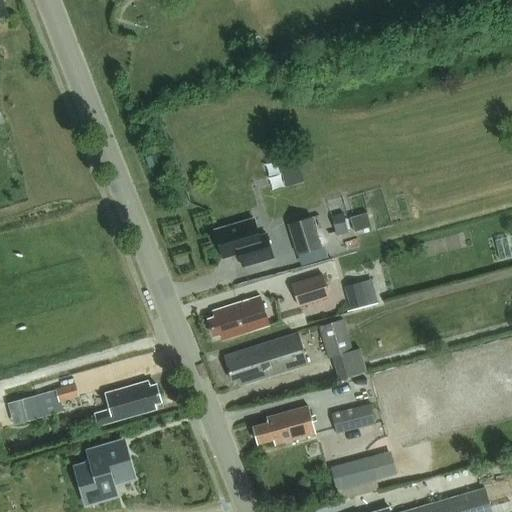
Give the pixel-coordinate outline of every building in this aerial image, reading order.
[(292,185),(310,179),(301,152),(283,158),(292,185)] [(366,212),(349,218),(354,232),(371,227),(366,212)] [(344,213),(333,216),(336,232),(348,229),(344,213)] [(312,217),(288,224),(298,255),(322,248),(312,217)] [(217,230),(224,257),(248,251),(252,264),(275,258),(268,235),(261,237),(256,219),(217,230)] [(323,275),(292,285),(300,309),(331,299),(323,275)] [(362,282),(345,286),(351,310),(368,305),(364,288),(362,282)] [(374,286),(364,288),(368,305),(378,303),(374,286)] [(222,340),(270,323),(260,295),(213,311),(214,316),(209,318),(215,336),(220,335),(222,340)] [(344,321),(320,328),(329,360),(354,353),(344,321)] [(241,383),(307,363),(297,333),(224,356),(232,380),(240,378),(241,383)] [(102,413),(97,414),(100,425),(114,421),(114,422),(158,410),(156,405),(163,403),(158,385),(151,387),(150,382),(106,394),(111,410),(102,413)] [(76,385),(36,397),(42,419),(63,413),(60,403),(80,398),(76,385)] [(332,414),(337,435),(376,424),(371,404),(332,414)] [(256,430),(254,433),(255,438),(258,439),(259,443),(272,439),(280,437),(281,442),(284,441),(287,443),(292,442),(293,439),(316,433),(309,406),(267,417),(268,421),(255,424),(256,430)] [(89,461),(72,466),(81,495),(94,491),(97,502),(117,496),(114,485),(135,479),(128,454),(122,456),(118,441),(86,451),(89,461)] [(372,457),(332,468),(341,501),(381,490),(372,457)] [(28,481),(16,482),(17,493),(32,491),(33,500),(58,497),(55,462),(27,465),(28,481)] [(494,511),(485,486),(455,495),(431,503),(402,511),(391,511),(390,507),(373,511),(357,511),(355,511),(494,511)]
